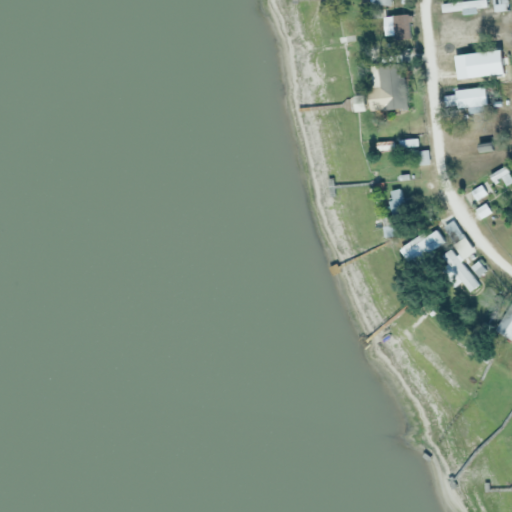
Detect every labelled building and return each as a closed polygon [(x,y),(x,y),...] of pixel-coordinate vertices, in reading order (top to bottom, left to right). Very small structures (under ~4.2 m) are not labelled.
[(468,0),(486,0),(487,6),(442,12),(441,3),(468,0)] [(493,0),(507,0),(507,10),(493,10),(493,0)] [(411,38),(394,39),(391,15),(409,13),(411,38)] [(464,53),(500,49),(503,73),(467,78),(464,53)] [(408,108),(376,111),(372,66),(404,62),(408,108)] [(487,104),(457,107),(455,90),(486,87),(487,104)] [(427,135),(427,127),(373,127),(373,135),(427,135)] [(499,134),(463,138),(464,149),(500,145),(499,134)] [(401,139),(420,138),(420,146),(401,147),(401,139)] [(377,142),(393,140),(394,149),(378,150),(377,142)] [(429,150),(429,163),(420,163),(419,150),(429,150)] [(505,165),(511,176),(511,181),(506,185),(501,177),(493,182),(489,174),(505,165)] [(487,194),(476,200),(471,191),(481,185),(487,194)] [(397,213),(390,191),(401,188),(408,209),(397,213)] [(491,212),(481,219),(475,209),(485,203),(491,212)] [(454,220),(475,249),(463,258),(442,229),(454,220)] [(447,242),(417,264),(407,251),(437,229),(447,242)] [(479,285),(470,292),(442,256),(451,249),(479,285)] [(478,260),(486,269),(478,276),(470,267),(478,260)] [(511,340),(495,329),(511,302),(511,340)]
